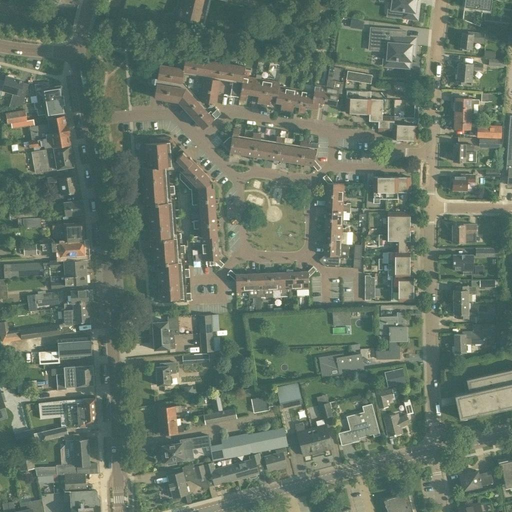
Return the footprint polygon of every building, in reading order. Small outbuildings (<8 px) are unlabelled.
[(203,0),(185,0),(183,10),(180,9),(178,19),(198,23),(201,24),(203,16),(200,15),(203,0)] [(389,0),(393,0),(392,8),(402,9),(401,10),(403,11),(402,17),(416,18),(418,3),(415,2),(414,0),(389,0)] [(464,0),(464,8),(489,11),(490,0),(464,0)] [(371,28),(370,42),(372,42),(371,50),(388,51),(387,58),(396,59),(395,60),(396,60),(396,66),(407,67),(408,60),(409,60),(410,55),(413,56),(414,46),(404,45),(405,31),(371,28)] [(484,34),(468,32),(467,34),(462,33),(460,48),(471,49),(472,42),(483,43),(484,34)] [(175,105),(176,102),(178,102),(202,129),(213,119),(220,113),(214,108),(219,80),(222,80),(223,78),(236,80),(242,81),(242,78),(243,77),(244,67),(224,63),(227,50),(218,50),(218,53),(217,62),(210,61),(207,57),(184,53),(170,63),(164,62),(163,65),(159,65),(153,99),(170,101),(169,104),(172,105),(175,105)] [(488,67),(502,68),(502,60),(494,59),(489,59),(488,67)] [(456,81),(457,81),(457,84),(463,85),(463,82),(470,82),(471,71),(481,72),(482,65),(472,64),(458,63),(456,81)] [(346,80),(358,82),(359,72),(347,71),(346,80)] [(372,74),(359,72),(358,82),(370,84),(372,74)] [(20,92),(23,82),(15,79),(13,76),(8,74),(6,76),(2,90),(13,94),(9,107),(22,105),(25,94),(20,92)] [(243,77),(242,78),(242,81),(236,80),(236,83),(232,82),(230,96),(235,97),(239,98),(243,77)] [(252,95),(255,79),(243,77),(239,98),(239,100),(245,101),(247,94),(252,95)] [(257,103),(263,104),(267,81),(255,79),(252,95),(258,96),(257,103)] [(324,104),(336,106),(340,82),(332,81),(328,80),(326,87),(326,88),(326,92),(324,104)] [(267,81),(263,104),(269,106),(270,98),(276,99),(279,86),(279,83),(267,81)] [(34,102),(34,104),(44,102),(63,98),(61,86),(43,89),(42,84),(35,85),(37,102),(34,102)] [(314,85),(313,92),(310,109),(317,110),(318,103),(324,104),(326,92),(326,88),(326,87),(314,85)] [(290,88),(279,86),(276,99),(275,103),(281,104),(280,111),(286,112),(290,88)] [(293,106),(299,107),(301,90),(290,88),(286,112),(292,113),(293,106)] [(301,90),(299,107),(297,114),(304,115),(305,108),(310,109),(313,92),(301,90)] [(355,117),(357,117),(358,91),(346,91),(345,113),(355,113),(355,117)] [(369,114),(370,99),(370,92),(358,91),(357,117),(358,117),(359,114),(369,114)] [(47,117),(65,114),(63,98),(44,102),(34,104),(35,109),(37,109),(38,116),(46,115),(47,117)] [(382,100),(370,99),(369,114),(368,121),(378,122),(377,131),(381,132),(381,117),(382,100)] [(455,111),(455,114),(463,114),(463,113),(471,114),(478,114),(478,105),(479,105),(479,100),(471,99),(455,99),(455,103),(452,103),(452,111),(455,111)] [(413,118),(405,118),(404,144),(405,144),(405,140),(408,140),(416,140),(418,103),(414,103),(413,118)] [(7,124),(27,121),(25,110),(7,113),(5,113),(7,124)] [(470,127),(477,127),(478,127),(478,125),(478,121),(470,121),(471,114),(463,113),(463,114),(455,114),(454,129),(470,129),(470,127)] [(33,141),(69,135),(65,116),(48,119),(49,125),(30,128),(33,141)] [(392,117),(381,117),(381,132),(382,132),(392,132),(392,117)] [(402,143),(404,144),(405,118),(392,117),(392,132),(391,139),(402,140),(402,143)] [(30,120),(27,121),(18,122),(19,128),(31,126),(30,120)] [(501,126),(478,125),(478,127),(477,127),(477,137),(501,138),(501,126)] [(241,155),(244,139),(238,139),(239,129),(233,128),(232,135),(232,137),(229,137),(224,142),(221,144),(229,153),(230,153),(229,155),(232,156),(233,153),(241,155)] [(251,141),(244,139),(241,155),(250,156),(249,158),(253,159),(257,133),(253,132),(251,141)] [(261,134),(257,133),(253,159),(256,159),(256,157),(265,158),(267,143),(260,142),(261,134)] [(69,135),(33,141),(33,142),(29,142),(30,148),(45,146),(45,148),(70,144),(69,135)] [(170,137),(149,139),(149,143),(143,144),(144,152),(145,152),(145,156),(170,154),(169,146),(174,146),(176,144),(170,137)] [(275,144),(267,143),(265,158),(273,160),(273,162),(276,163),(280,137),(276,137),(275,144)] [(276,163),(280,163),(280,161),(289,162),(291,147),(284,146),(285,138),(280,137),(276,163)] [(479,139),(479,147),(501,147),(501,139),(479,139)] [(464,162),(464,161),(475,161),(475,151),(473,151),(473,145),(465,145),(465,144),(453,144),(453,162),(464,162)] [(36,173),(74,167),(70,146),(32,153),(36,173)] [(303,149),(291,147),(289,162),(297,163),(297,166),(300,167),(303,149)] [(315,151),(303,149),(300,167),(304,167),(304,165),(312,166),(313,165),(316,169),(317,171),(320,168),(313,160),(315,151)] [(181,171),(179,173),(179,180),(185,185),(201,169),(186,154),(184,152),(175,159),(181,165),(178,168),(181,171)] [(170,166),(170,162),(170,154),(145,156),(146,160),(144,160),(145,168),(170,166)] [(141,180),(166,178),(165,171),(172,170),(177,165),(174,162),(170,162),(170,166),(145,168),(139,168),(140,176),(141,176),(141,180)] [(209,178),(201,169),(185,185),(189,190),(191,190),(191,192),(212,182),(209,179),(209,178)] [(381,199),(385,199),(385,173),(383,173),(383,177),(373,177),(373,204),(381,204),(381,199)] [(387,173),(385,173),(385,199),(399,199),(399,192),(399,177),(387,177),(387,173)] [(326,197),(343,198),(343,184),(338,184),(333,184),(326,175),(323,177),(327,183),(326,197)] [(450,183),(450,188),(452,189),(452,191),(466,191),(467,182),(474,183),(474,175),(460,175),(460,177),(452,177),(452,183),(450,183)] [(60,186),(61,194),(50,196),(51,201),(65,199),(64,194),(77,192),(75,176),(57,179),(56,177),(47,179),(48,188),(60,186)] [(409,177),(399,177),(399,192),(409,192),(409,177)] [(140,184),(141,192),(174,190),(173,186),(166,186),(166,178),(141,180),(141,184),(140,184)] [(191,192),(192,201),(214,200),(213,187),(212,182),(191,192)] [(167,203),(167,202),(167,195),(174,194),(174,190),(141,192),(141,200),(142,200),(143,204),(146,204),(167,203)] [(343,205),(343,198),(326,197),(326,208),(350,209),(350,204),(346,203),(346,205),(343,205)] [(217,199),(214,200),(192,201),(192,205),(199,205),(199,213),(215,212),(214,203),(218,203),(217,199)] [(64,203),(64,204),(57,205),(57,210),(65,209),(65,216),(81,214),(80,201),(64,203)] [(171,202),(167,202),(167,203),(146,204),(146,208),(145,208),(146,216),(179,214),(179,210),(171,210),(171,202)] [(350,209),(326,208),(325,220),(342,220),(342,212),(346,212),(346,213),(350,214),(350,209)] [(215,220),(215,212),(199,213),(200,221),(193,221),(193,225),(219,223),(219,219),(215,220)] [(387,213),(387,227),(409,227),(409,224),(409,212),(387,212),(387,213)] [(148,228),(172,226),(172,218),(179,218),(179,214),(146,216),(146,224),(148,224),(148,228)] [(40,226),(40,217),(23,218),(23,227),(40,226)] [(342,229),(342,220),(325,220),(325,232),(349,233),(349,228),(345,228),(345,229),(342,229)] [(65,243),(84,241),(83,223),(52,225),(53,240),(65,239),(65,243)] [(219,227),(219,223),(193,225),(193,229),(201,229),(201,237),(217,236),(216,228),(219,227)] [(453,243),(464,243),(476,243),(476,224),(464,225),(452,226),(453,243)] [(148,240),(152,240),(176,238),(176,239),(181,238),(180,234),(173,234),(172,226),(148,228),(148,232),(147,232),(148,240)] [(413,227),(409,227),(387,227),(387,241),(394,241),(409,241),(409,231),(413,231),(413,227)] [(349,233),(325,232),(324,244),(341,244),(341,243),(341,236),(345,236),(344,237),(348,238),(349,233)] [(200,241),(200,249),(217,248),(217,236),(201,237),(193,237),(193,242),(197,242),(197,241),(200,241)] [(151,252),(184,249),(184,245),(177,246),(176,239),(176,238),(152,240),(152,244),(151,244),(151,252)] [(84,241),(65,243),(42,244),(43,253),(57,252),(58,257),(85,255),(84,241)] [(394,241),(394,253),(409,253),(409,241),(394,241)] [(341,244),(324,244),(323,256),(318,261),(323,265),(338,266),(339,257),(340,257),(341,251),(348,251),(349,244),(341,243),(341,244)] [(24,256),(36,255),(35,244),(23,245),(24,256)] [(218,260),(217,248),(200,249),(201,261),(212,261),(220,268),(223,264),(218,260)] [(184,249),(151,252),(152,260),(153,260),(153,264),(156,264),(156,263),(178,262),(177,254),(185,254),(184,249)] [(497,257),(497,249),(475,249),(475,257),(497,257)] [(387,253),(387,265),(413,265),(413,263),(409,263),(409,253),(394,253),(387,253)] [(472,275),(472,255),(453,255),(453,271),(461,271),(461,275),(472,275)] [(44,277),(50,276),(51,276),(66,275),(66,276),(86,275),(85,260),(64,262),(64,261),(56,262),(55,259),(49,260),(49,262),(43,262),(44,276),(43,276),(44,277)] [(156,275),(189,273),(188,269),(181,270),(180,261),(178,262),(156,263),(156,264),(156,267),(155,267),(156,275)] [(0,278),(43,276),(44,276),(43,262),(0,265),(0,278)] [(387,277),(391,277),(409,277),(409,267),(413,267),(413,265),(387,265),(387,277)] [(295,272),(296,289),(308,288),(308,278),(316,270),(313,267),(308,272),(295,272)] [(227,274),(235,281),(236,291),(248,291),(247,274),(235,275),(230,270),(227,274)] [(296,289),(295,272),(283,273),(284,297),(289,297),(289,293),(288,293),(288,289),(296,289)] [(189,273),(156,275),(156,284),(157,283),(158,287),(182,286),(182,278),(189,277),(189,273)] [(272,290),(271,273),(259,274),(260,298),(265,298),(265,294),(264,294),(264,290),(272,290)] [(284,297),(283,273),(271,273),(272,290),(280,290),(281,293),(279,293),(279,297),(284,297)] [(260,298),(259,274),(247,274),(248,291),(256,291),(257,294),(255,294),(255,298),(260,298)] [(66,286),(87,284),(86,275),(66,276),(66,275),(51,276),(50,276),(51,289),(66,288),(66,286)] [(374,278),(370,278),(370,276),(364,276),(364,300),(370,300),(370,299),(374,299),(374,278)] [(391,277),(391,289),(416,289),(416,287),(413,287),(413,277),(409,277),(391,277)] [(479,288),(495,288),(494,280),(479,280),(479,288)] [(182,286),(158,287),(158,291),(157,291),(157,300),(182,298),(183,301),(191,301),(190,293),(183,294),(182,286)] [(453,303),(467,302),(471,302),(471,295),(475,295),(475,287),(467,287),(467,286),(455,286),(455,290),(453,290),(453,303)] [(416,291),(416,289),(391,289),(391,301),(413,301),(413,291),(416,291)] [(73,303),(88,302),(87,290),(67,291),(68,304),(73,304),(73,303)] [(56,292),(27,296),(29,306),(58,303),(56,292)] [(75,324),(89,323),(88,302),(73,303),(73,304),(68,304),(64,304),(65,324),(75,324)] [(453,315),(455,315),(455,318),(468,318),(468,317),(475,317),(475,310),(468,310),(467,302),(453,303),(453,315)] [(332,326),(350,325),(349,311),(331,312),(332,326)] [(389,340),(406,340),(406,328),(403,328),(403,313),(397,313),(397,317),(379,318),(379,334),(389,334),(389,340)] [(210,315),(198,316),(199,334),(212,333),(210,315)] [(153,337),(168,336),(168,328),(178,328),(178,316),(167,317),(167,322),(152,323),(153,337)] [(465,353),(465,345),(486,344),(485,339),(491,339),(491,332),(494,332),(494,324),(481,325),(482,331),(464,332),(464,334),(453,335),(454,354),(465,353)] [(58,325),(20,330),(21,339),(59,334),(58,325)] [(212,333),(199,334),(201,352),(213,351),(212,333)] [(168,336),(153,337),(154,351),(169,349),(174,349),(174,342),(169,343),(168,336)] [(33,365),(40,364),(40,365),(60,363),(60,359),(92,357),(90,338),(58,340),(59,351),(39,352),(32,353),(33,365)] [(364,370),(361,353),(355,354),(354,350),(338,352),(339,357),(336,357),(336,361),(328,362),(330,375),(329,375),(329,376),(364,370)] [(191,363),(208,362),(208,354),(191,355),(191,363)] [(160,364),(160,367),(155,367),(156,386),(170,385),(169,374),(176,374),(175,362),(160,364)] [(66,387),(93,385),(92,365),(63,367),(63,368),(51,369),(51,375),(56,375),(57,390),(66,390),(66,387)] [(403,367),(385,371),(388,386),(407,382),(403,367)] [(468,392),(453,395),(459,419),(511,407),(511,369),(465,379),(468,392)] [(10,375),(0,377),(0,382),(1,386),(5,385),(6,389),(14,387),(10,375)] [(279,406),(287,405),(282,384),(274,386),(279,406)] [(194,385),(186,388),(188,396),(196,394),(194,385)] [(388,407),(383,391),(375,393),(379,409),(388,407)] [(41,433),(43,441),(67,436),(65,427),(68,427),(86,427),(86,423),(96,423),(94,399),(39,404),(40,419),(60,417),(61,428),(41,433)] [(253,413),(269,410),(267,402),(252,405),(253,413)] [(323,418),(332,416),(328,403),(319,406),(323,418)] [(373,437),(379,435),(371,404),(362,407),(363,413),(346,418),(349,430),(338,433),(341,446),(358,441),(357,438),(372,434),(373,437)] [(159,423),(175,419),(174,413),(181,412),(181,406),(174,407),(158,408),(159,423)] [(203,415),(205,423),(205,425),(236,418),(234,409),(203,415)] [(401,433),(400,428),(409,423),(405,415),(398,419),(397,414),(383,418),(388,436),(401,433)] [(205,423),(203,415),(195,416),(196,425),(205,423)] [(175,419),(159,423),(160,434),(176,433),(176,432),(183,432),(182,426),(176,426),(175,419)] [(313,454),(318,453),(311,429),(305,431),(302,423),(295,425),(303,456),(313,453),(313,454)] [(332,448),(326,425),(311,429),(318,453),(322,452),(322,451),(332,448)] [(251,453),(287,446),(283,428),(248,435),(251,453)] [(213,461),(251,454),(247,433),(220,438),(221,444),(209,447),(212,461),(213,461)] [(165,462),(167,461),(167,466),(176,464),(176,460),(183,459),(184,461),(193,459),(192,449),(210,446),(208,435),(180,440),(180,443),(162,446),(165,462)] [(85,473),(97,472),(96,463),(89,464),(87,439),(65,440),(66,449),(74,449),(74,457),(73,457),(74,465),(66,465),(67,474),(64,474),(64,475),(85,473)] [(283,455),(286,455),(284,448),(276,450),(276,454),(265,457),(268,471),(286,466),(283,455)] [(256,474),(258,473),(256,464),(261,463),(259,453),(249,456),(250,459),(232,464),(236,480),(247,477),(247,476),(248,476),(249,477),(250,478),(255,477),(256,475),(256,474)] [(17,458),(20,471),(34,468),(32,455),(17,458)] [(511,460),(500,463),(504,483),(511,481),(511,460)] [(227,483),(236,480),(232,464),(215,469),(213,462),(207,464),(203,465),(206,477),(212,476),(214,485),(226,482),(227,483)] [(169,497),(172,496),(172,497),(188,494),(185,482),(196,479),(197,480),(206,477),(203,465),(195,467),(193,467),(193,465),(182,467),(183,472),(167,476),(169,484),(170,489),(167,489),(169,497)] [(463,490),(480,486),(492,484),(490,472),(478,475),(477,471),(460,476),(463,490)] [(85,485),(85,473),(64,475),(61,475),(61,477),(59,477),(59,486),(64,485),(65,492),(64,493),(64,501),(71,500),(71,511),(99,511),(98,499),(96,499),(95,490),(92,490),(91,484),(85,485)] [(412,511),(408,493),(382,500),(387,511),(412,511)] [(20,511),(21,511),(15,511),(13,501),(2,504),(3,511),(20,511)] [(21,511),(20,511),(38,511),(37,501),(19,504),(21,511)]
